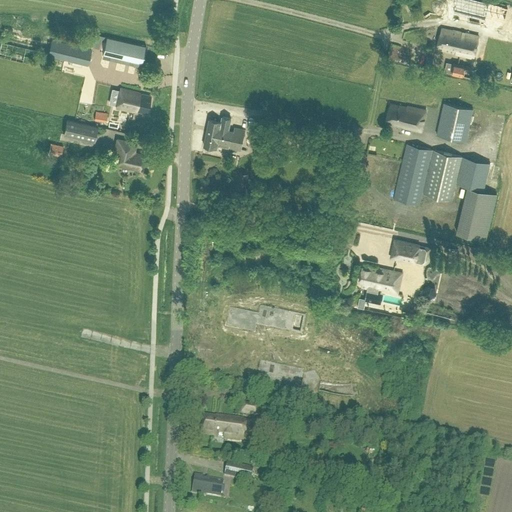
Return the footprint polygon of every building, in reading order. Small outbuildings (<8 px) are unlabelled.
[(485,15),(504,19),(506,7),(475,0),(455,0),(453,11),(484,19),(485,15)] [(436,47),(473,56),(478,35),(452,29),(452,30),(441,27),(436,47)] [(106,36),(102,52),(141,61),(145,45),(106,36)] [(43,39),(40,51),(48,53),(47,55),(87,64),(91,48),(48,38),(48,40),(43,39)] [(511,50),(511,51),(507,50),(508,43),(486,39),(482,56),(509,61),(511,54),(511,50)] [(36,58),(38,50),(18,45),(1,41),(0,43),(0,46),(24,52),(23,55),(36,58)] [(0,56),(21,62),(23,55),(24,52),(0,46),(0,56)] [(430,68),(433,58),(426,56),(423,66),(430,68)] [(465,65),(465,66),(454,63),(452,72),(471,76),(473,67),(465,65)] [(119,87),(116,102),(115,106),(146,112),(150,94),(139,92),(119,87)] [(430,94),(429,102),(440,103),(441,95),(430,94)] [(466,140),(473,108),(443,101),(436,134),(466,140)] [(399,124),(399,125),(422,130),(424,122),(422,122),(425,109),(407,105),(407,106),(389,102),(385,121),(399,124)] [(105,121),(107,112),(95,110),(94,119),(105,121)] [(222,115),(221,120),(209,118),(204,144),(217,146),(217,143),(241,148),(245,128),(234,126),(234,130),(228,128),(230,117),(222,115)] [(66,118),(63,135),(94,141),(97,125),(66,118)] [(143,160),(144,154),(142,154),(142,153),(133,151),(135,142),(117,138),(114,149),(121,151),(118,163),(139,168),(141,159),(143,160)] [(60,155),(62,144),(50,142),(48,152),(60,155)] [(265,142),(264,151),(279,153),(281,144),(265,142)] [(457,154),(457,155),(442,151),(407,143),(394,198),(419,203),(421,192),(452,200),(456,182),(484,190),(490,162),(457,154)] [(236,187),(244,189),(248,173),(239,171),(236,187)] [(393,255),(414,260),(417,244),(396,239),(393,255)] [(397,292),(402,272),(402,271),(383,267),(382,270),(362,266),(359,281),(362,281),(361,285),(367,287),(368,285),(372,286),(372,287),(397,292)] [(311,314),(265,303),(263,311),(235,305),(231,324),(260,331),(262,323),(307,333),(311,314)] [(308,374),(265,366),(261,385),(304,394),(308,374)] [(242,405),(240,415),(256,418),(258,408),(242,405)] [(203,416),(200,435),(211,437),(211,438),(239,442),(239,441),(247,442),(250,423),(242,422),(242,421),(216,417),(216,418),(203,416)] [(249,483),(253,468),(226,463),(223,477),(249,483)] [(208,478),(194,476),(191,494),(205,496),(205,495),(220,497),(222,482),(208,480),(208,478)]
